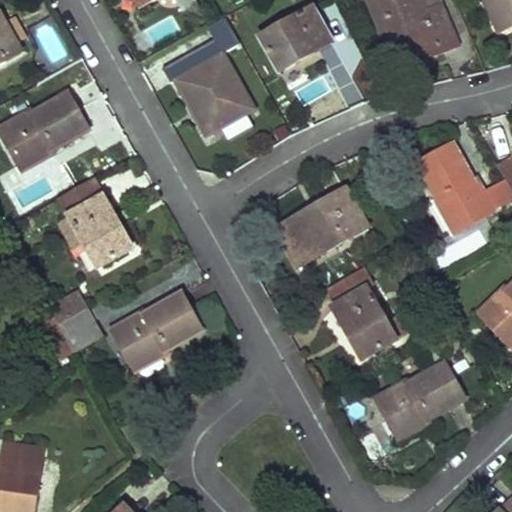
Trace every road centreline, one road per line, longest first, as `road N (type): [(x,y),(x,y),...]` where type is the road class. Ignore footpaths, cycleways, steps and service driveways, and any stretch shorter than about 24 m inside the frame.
road 1 (residential): [(511,85),(421,105),(326,139),(199,213)]
road 2 (residential): [(199,213),(80,0)]
road 3 (residential): [(283,362),(206,428),(194,449),(200,486),(225,511)]
road 4 (residential): [(367,511),(283,362)]
road 5 (residential): [(283,362),(199,213)]
